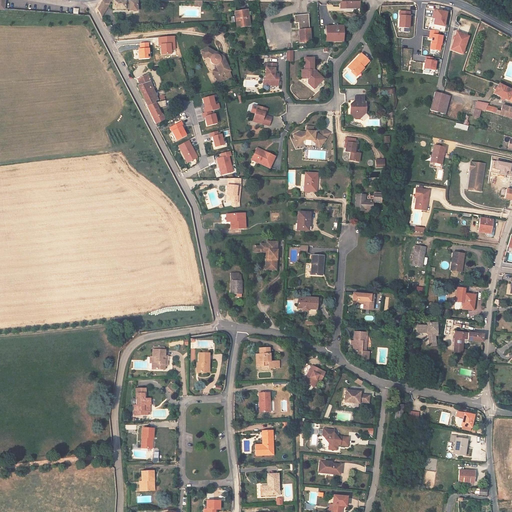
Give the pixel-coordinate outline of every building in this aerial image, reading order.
[(109,4),(109,1),(103,0),(98,9),(106,9),(109,4)] [(113,1),(113,4),(113,9),(129,9),(129,1),(113,1)] [(129,1),(129,9),(129,11),(137,11),(137,1),(129,1)] [(102,18),(106,9),(98,9),(97,10),(102,18)] [(248,9),(236,11),(238,27),(250,25),(248,9)] [(411,11),(400,11),(399,27),(410,28),(411,11)] [(445,14),(432,11),(432,15),(434,16),(433,19),(432,26),(442,28),(445,14)] [(295,24),(299,23),(299,31),(310,30),(309,14),(294,16),(295,24)] [(340,28),(325,28),(325,42),(341,41),(340,28)] [(310,30),(299,31),(301,42),(311,41),(310,30)] [(443,35),(438,35),(439,32),(431,30),(430,37),(433,38),(431,49),(441,50),(443,35)] [(160,45),(162,45),(162,54),(172,53),(172,49),(175,49),(174,36),(159,37),(160,45)] [(467,37),(462,36),(461,39),(453,37),(449,51),(461,55),(467,37)] [(140,43),(140,48),(139,49),(140,58),(151,58),(150,48),(149,48),(149,43),(140,43)] [(221,78),(221,79),(229,75),(227,70),(228,70),(222,55),(206,46),(198,49),(202,56),(205,55),(208,56),(208,57),(208,59),(209,61),(211,62),(212,63),(214,63),(221,78)] [(349,72),(352,73),(354,75),(357,71),(359,73),(362,69),(362,68),(368,62),(360,54),(353,61),(354,62),(353,64),(350,64),(346,69),(349,72)] [(431,59),(424,57),(423,61),(421,70),(432,71),(434,63),(430,62),(431,59)] [(319,80),(314,75),(316,74),(312,70),(313,59),(303,59),(302,72),(299,72),(299,78),(303,78),(306,81),(306,85),(307,87),(311,86),(314,89),(318,85),(317,83),(319,80)] [(260,83),(266,84),(266,86),(273,86),(276,87),(276,82),(276,74),(272,74),(272,68),(274,69),(275,63),(265,63),(265,68),(264,68),(263,77),(260,79),(260,83)] [(216,81),(221,78),(216,68),(211,70),(216,81)] [(317,83),(318,85),(323,81),(316,74),(314,75),(319,80),(317,83)] [(156,103),(156,102),(165,99),(164,96),(160,97),(157,88),(153,89),(148,76),(138,80),(139,83),(137,85),(144,99),(148,107),(156,103)] [(492,94),(496,86),(489,83),(482,97),(490,100),(492,95),(492,94)] [(496,86),(492,94),(492,95),(511,103),(511,92),(497,86),(496,86)] [(441,116),(446,98),(433,95),(429,113),(441,116)] [(215,104),(212,105),(210,96),(199,99),(202,107),(200,107),(202,112),(208,111),(217,109),(215,104)] [(363,100),(354,100),(354,104),(353,105),(351,104),(349,104),(349,113),(353,113),(357,118),(365,112),(365,104),(363,104),(363,100)] [(156,124),(164,120),(161,114),(158,108),(159,108),(156,103),(148,107),(148,108),(149,110),(156,124)] [(480,112),(483,113),(484,112),(486,113),(487,109),(485,109),(486,106),(475,103),(473,110),(480,112)] [(250,118),(259,121),(258,123),(266,126),(268,117),(261,114),(262,112),(263,112),(264,108),(254,105),(250,118)] [(511,120),(511,119),(511,109),(501,106),(499,113),(496,112),(495,115),(511,120)] [(480,112),(473,110),(471,118),(477,120),(480,112)] [(211,114),(209,115),(208,111),(202,112),(199,113),(200,117),(202,117),(204,126),(214,123),(211,114)] [(180,126),(178,121),(166,127),(173,140),(182,135),(178,126),(180,126)] [(300,141),(300,142),(304,139),(311,140),(315,142),(319,145),(327,132),(320,127),(316,133),(314,132),(312,133),(311,131),(311,127),(307,127),(306,131),(304,131),(304,132),(298,132),(291,135),(293,139),(294,141),(296,140),(300,141)] [(208,137),(209,137),(210,140),(212,147),(220,145),(218,135),(215,136),(214,131),(207,133),(208,137)] [(344,137),(343,142),(345,143),(344,147),(343,152),(349,153),(352,154),(353,153),(354,145),(353,144),(354,139),(344,137)] [(175,145),(184,162),(194,157),(190,150),(189,151),(186,144),(187,143),(185,140),(175,145)] [(443,147),(433,145),(429,161),(440,163),(443,147)] [(272,156),(264,152),(262,155),(253,150),(249,159),(267,168),(272,156)] [(226,151),(217,154),(218,158),(214,159),(216,167),(218,174),(229,172),(225,156),(227,156),(226,151)] [(352,154),(349,153),(347,160),(357,162),(359,155),(353,153),(352,154)] [(495,168),(500,169),(500,173),(507,175),(507,171),(510,171),(511,163),(497,160),(495,168)] [(468,170),(470,170),(472,170),(469,190),(479,191),(483,164),(469,162),(468,170)] [(301,190),(313,191),(315,174),(303,173),(301,190)] [(226,204),(230,204),(235,203),(235,197),(233,197),(233,188),(236,188),(236,179),(234,179),(224,179),(224,185),(222,186),(222,191),(224,192),(224,196),(226,198),(226,204)] [(425,210),(428,190),(416,188),(414,197),(417,197),(415,208),(425,210)] [(511,192),(503,191),(501,199),(511,201),(511,192)] [(371,192),(371,195),(370,201),(362,200),(362,194),(354,193),(352,209),(359,210),(359,208),(369,209),(370,202),(378,203),(379,193),(371,192)] [(294,229),(306,230),(307,212),(295,211),(294,229)] [(225,215),(225,221),(228,221),(228,229),(242,228),(241,214),(225,215)] [(491,223),(479,222),(478,234),(489,236),(491,223)] [(261,244),(261,247),(254,247),(254,253),(261,253),(261,249),(269,250),(269,264),(267,264),(267,269),(277,269),(277,242),(267,242),(267,244),(261,244)] [(422,249),(411,247),(409,267),(420,268),(422,249)] [(269,250),(261,249),(261,253),(266,253),(267,264),(269,264),(269,250)] [(320,276),(321,268),(323,268),(324,256),(312,255),(311,275),(320,276)] [(448,272),(458,274),(459,266),(461,266),(462,256),(451,255),(448,272)] [(239,276),(239,272),(231,273),(231,294),(242,294),(241,276),(239,276)] [(456,301),(464,302),(463,308),(474,309),(476,295),(466,293),(467,289),(458,287),(456,301)] [(363,302),(362,309),(371,310),(372,296),(352,294),(351,300),(356,301),(363,302)] [(298,305),(308,306),(308,308),(317,309),(318,298),(299,296),(298,305)] [(424,331),(413,331),(413,337),(423,338),(426,340),(427,348),(434,347),(433,340),(435,339),(434,327),(424,328),(424,331)] [(361,342),(363,342),(363,334),(353,333),(351,356),(358,356),(358,361),(367,362),(368,354),(364,354),(365,349),(361,349),(361,342)] [(451,354),(458,354),(459,340),(464,340),(463,341),(479,342),(480,336),(479,335),(452,333),(451,354)] [(269,362),(269,348),(260,348),(261,355),(259,355),(257,355),(257,367),(267,367),(268,369),(279,369),(279,361),(269,362)] [(166,362),(167,355),(164,355),(164,350),(152,350),(151,369),(163,369),(163,366),(163,362),(166,362)] [(208,373),(208,355),(197,355),(197,364),(199,364),(199,373),(208,373)] [(318,381),(322,372),(309,366),(301,382),(310,386),(314,379),(315,380),(318,381)] [(145,399),(145,388),(136,389),(136,405),(134,405),(134,411),(149,410),(148,405),(151,405),(151,399),(145,399)] [(356,394),(357,391),(341,389),(339,401),(355,403),(356,401),(366,402),(366,395),(356,394)] [(269,412),(269,394),(258,394),(258,404),(260,404),(261,412),(269,412)] [(151,414),(151,405),(148,405),(149,410),(134,411),(134,415),(151,414)] [(399,422),(401,405),(393,405),(393,412),(392,421),(399,422)] [(414,421),(414,413),(405,412),(404,419),(414,421)] [(468,428),(470,415),(460,413),(459,417),(458,425),(468,428)] [(153,439),(154,429),(143,429),(141,449),(150,450),(151,439),(153,439)] [(328,445),(330,447),(329,450),(335,450),(335,447),(337,445),(347,446),(347,437),(334,436),(332,434),(333,430),(322,429),(321,436),(325,436),(326,438),(324,440),(328,445)] [(273,456),(273,431),(265,432),(265,440),(262,440),(263,445),(255,445),(255,456),(273,456)] [(462,455),(464,440),(453,438),(450,453),(462,455)] [(339,476),(340,465),(326,464),(326,462),(319,461),(318,470),(323,471),(323,472),(327,473),(327,475),(339,476)] [(472,481),(473,471),(458,469),(457,480),(472,481)] [(154,482),(154,472),(142,472),(142,482),(139,483),(139,493),(151,492),(151,482),(154,482)] [(277,491),(277,475),(266,476),(266,487),(260,487),(261,496),(274,496),(274,491),(277,491)] [(336,511),(337,509),(341,506),(341,502),(342,502),(343,496),(330,495),(329,505),(329,510),(328,511),(336,511)] [(218,510),(218,502),(205,502),(205,510),(203,510),(202,511),(215,511),(216,510),(218,510)]
